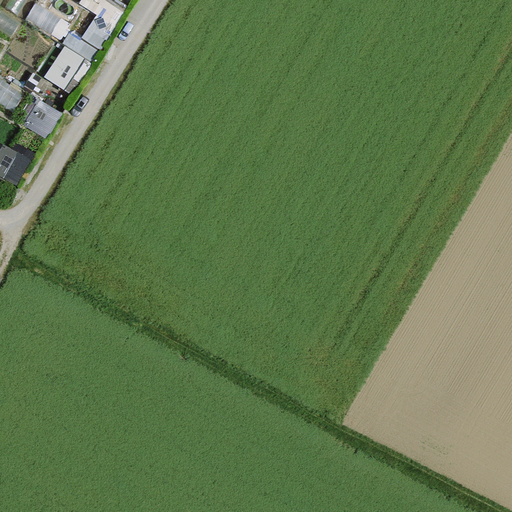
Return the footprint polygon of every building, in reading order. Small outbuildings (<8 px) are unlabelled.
[(40,0),(32,19),(63,33),(71,13),(40,0)] [(86,37),(77,31),(49,75),(76,92),(132,3),(126,0),(85,0),(102,11),(86,37)] [(0,25),(18,33),(25,15),(0,4),(0,25)] [(29,123),(52,136),(66,112),(43,99),(29,123)] [(0,159),(0,169),(23,181),(36,157),(8,143),(0,159)]
